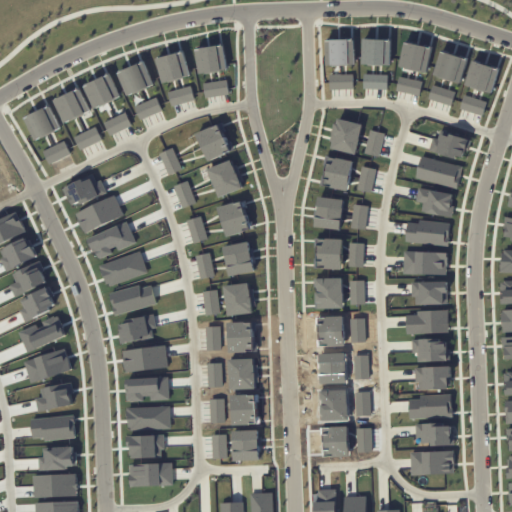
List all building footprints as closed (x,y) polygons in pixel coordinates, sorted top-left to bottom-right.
[(431,139),(429,153),(463,159),(467,139),(441,135),(440,140),(431,139)] [(415,179),(456,190),(462,168),(421,157),(415,179)] [(454,196),(418,189),(415,202),(422,204),(421,212),(449,218),(454,196)] [(405,244),(448,245),(449,224),(405,222),(405,244)] [(447,253),(403,252),(403,275),(446,276),(447,253)] [(446,282),(412,283),(412,306),(447,305),(446,282)] [(511,290),(502,291),(502,305),(511,304),(511,290)] [(511,310),(500,310),(501,333),(511,332),(511,310)] [(447,312),(405,313),(406,335),(448,334),(447,312)] [(511,337),(502,338),(503,360),(511,359),(511,337)] [(408,398),(409,419),(451,417),(450,396),(408,398)] [(416,425),(417,447),(452,445),(451,424),(416,425)] [(453,452),(410,453),(411,476),(453,475),(453,452)] [(313,511),(335,511),(335,490),(317,491),(318,502),(314,502),(313,511)] [(220,511),(220,504),(242,503),(242,511),(220,511)]
